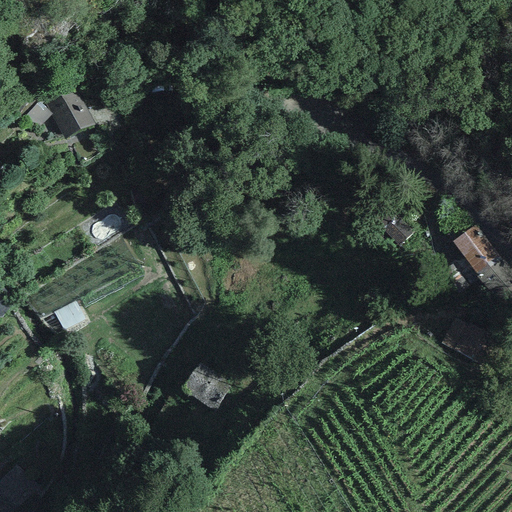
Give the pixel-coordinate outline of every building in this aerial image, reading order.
[(75,89),(46,104),(66,143),(95,128),(75,89)] [(502,262),(476,226),(451,245),(477,280),(502,262)] [(501,345),(455,320),(440,348),(487,372),(501,345)] [(235,387),(200,367),(183,396),(219,416),(235,387)] [(17,463),(0,480),(0,511),(23,511),(45,491),(17,463)]
